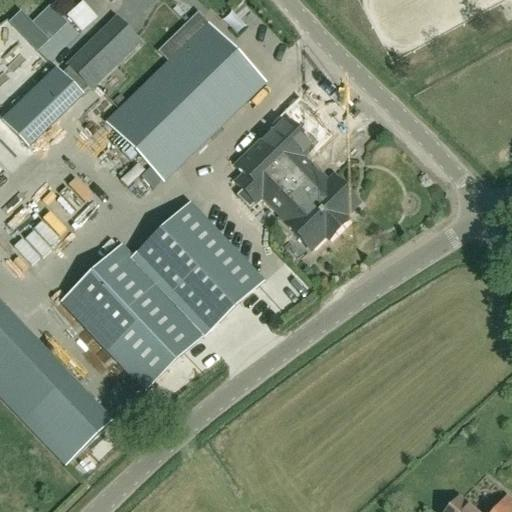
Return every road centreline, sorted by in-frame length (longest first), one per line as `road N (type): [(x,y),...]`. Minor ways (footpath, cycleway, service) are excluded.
road 1 (unclassified): [(96,511),(209,407),(483,212)]
road 2 (unclassified): [(483,212),(284,0)]
